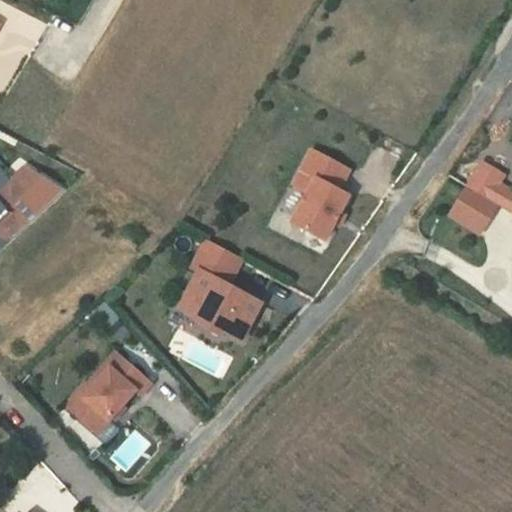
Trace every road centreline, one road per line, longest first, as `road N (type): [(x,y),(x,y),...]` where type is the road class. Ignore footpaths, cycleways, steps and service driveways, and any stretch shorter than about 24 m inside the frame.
road 1 (unclassified): [(511,52),(358,270),(141,511)]
road 2 (residential): [(0,389),(114,511)]
